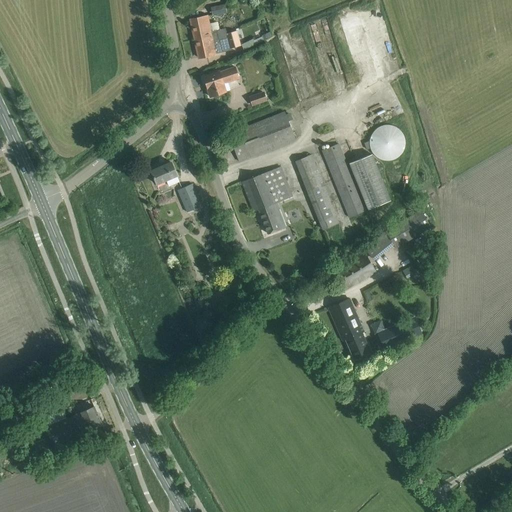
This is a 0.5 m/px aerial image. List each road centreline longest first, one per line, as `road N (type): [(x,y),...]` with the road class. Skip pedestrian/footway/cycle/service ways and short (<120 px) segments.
road 1 (unclassified): [(449,511),(281,296),(257,278),(198,129),(172,102)]
road 2 (secondary): [(183,511),(137,430),(41,206)]
road 3 (track): [(137,430),(281,296)]
road 4 (unclassified): [(41,206),(172,102)]
road 5 (track): [(511,15),(377,84)]
